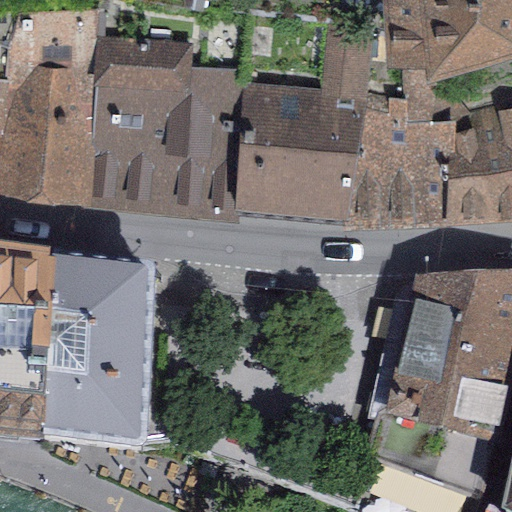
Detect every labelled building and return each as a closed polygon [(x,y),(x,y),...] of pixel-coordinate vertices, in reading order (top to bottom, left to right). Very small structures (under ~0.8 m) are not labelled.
[(511,0),(390,0),(391,36),(444,49),(459,43),(460,47),(492,40),(511,33),(511,0)] [(99,5),(20,8),(12,40),(3,164),(83,179),(102,37),(98,37),(98,34),(99,5)] [(238,192),(344,201),(363,98),(366,78),(370,32),(332,24),(327,98),(304,97),(304,89),(248,84),(238,192)] [(189,43),(98,34),(98,37),(102,37),(83,179),(238,192),(248,84),(250,70),(187,63),(189,43)] [(0,37),(0,163),(3,164),(12,40),(0,37)] [(363,98),(344,201),(397,200),(450,199),(449,117),(432,110),(404,109),(405,87),(366,78),(363,98)] [(511,101),(449,117),(450,199),(505,195),(511,194),(511,101)] [(0,435),(44,440),(53,262),(0,255),(0,435)] [(140,449),(145,347),(149,275),(53,262),(44,440),(140,449)] [(399,310),(396,310),(371,418),(382,420),(355,507),(368,511),(462,511),(469,493),(482,496),(497,434),(511,367),(511,285),(422,287),(422,290),(417,291),(417,297),(413,301),(408,305),(400,306),(399,310)]
